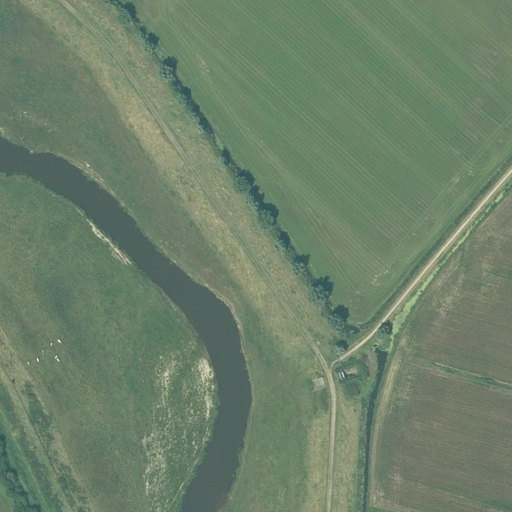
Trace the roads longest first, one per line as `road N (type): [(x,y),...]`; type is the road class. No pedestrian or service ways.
road 1 (track): [(325,366),(107,43),(60,0)]
road 2 (track): [(325,366),(368,337),(511,171)]
road 3 (track): [(328,511),(333,390),(325,366)]
